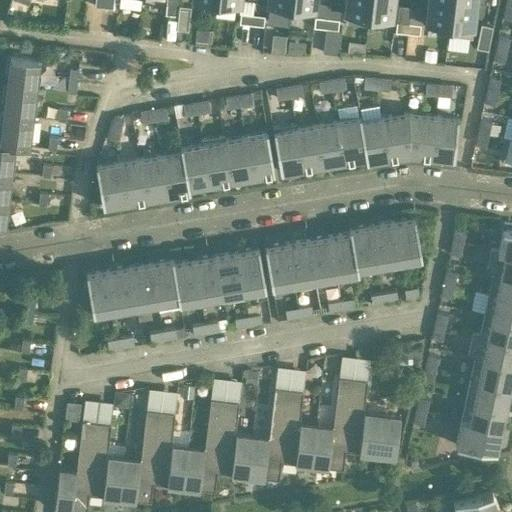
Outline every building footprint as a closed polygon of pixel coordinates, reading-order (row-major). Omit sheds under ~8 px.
[(167,0),(166,14),(177,15),(178,4),(179,4),(179,0),(167,0)] [(290,10),(291,5),(291,0),(266,0),(266,7),(290,10)] [(314,0),(291,0),(291,5),(314,8),(314,0)] [(368,15),(369,0),(345,0),(344,12),(368,15)] [(393,0),(369,0),(368,15),(391,17),(393,0)] [(427,0),(425,26),(447,29),(448,29),(451,0),(427,0)] [(475,0),(451,0),(448,29),(447,29),(447,34),(471,37),(475,0)] [(511,18),(511,4),(506,3),(503,16),(511,18)] [(178,4),(177,15),(175,28),(187,29),(190,6),(179,4),(178,4)] [(239,22),(251,24),(252,13),(240,12),(239,22)] [(264,15),(252,13),(251,24),(263,25),(264,15)] [(313,26),(325,28),(326,17),(314,16),(313,26)] [(338,19),(326,17),(325,28),(337,29),(338,19)] [(395,31),(407,32),(408,22),(396,21),(395,31)] [(420,24),(408,22),(407,32),(419,34),(420,24)] [(480,23),(475,46),(487,49),(492,25),(480,23)] [(499,33),(496,46),(506,48),(509,35),(499,33)] [(503,61),(506,48),(496,46),(494,59),(503,61)] [(5,82),(34,86),(38,57),(6,53),(4,73),(6,73),(5,82)] [(69,67),(68,79),(76,80),(77,68),(69,67)] [(363,85),(376,87),(377,77),(364,75),(363,85)] [(490,75),(487,88),(497,90),(500,77),(490,75)] [(343,76),(330,78),(332,88),(345,86),(343,76)] [(390,78),(377,77),(376,87),(389,88),(390,78)] [(319,90),(332,88),(330,78),(317,80),(319,90)] [(74,92),(76,80),(68,79),(66,91),(74,92)] [(2,111),(31,114),(34,86),(5,82),(3,82),(1,101),(4,101),(2,111)] [(424,92),(437,93),(438,83),(425,82),(424,92)] [(301,83),(288,85),(290,95),(303,93),(301,83)] [(451,84),(438,83),(437,93),(450,94),(451,84)] [(277,97),(290,95),(288,85),(275,87),(277,97)] [(494,103),(497,90),(487,88),(484,101),(494,103)] [(250,92),(237,94),(239,104),(252,101),(250,92)] [(239,104),(237,94),(224,96),(226,106),(239,104)] [(208,99),(195,101),(197,111),(210,109),(208,99)] [(182,102),(173,103),(175,115),(184,113),(197,111),(195,101),(182,103),(182,102)] [(356,103),(337,107),(339,118),(338,118),(344,159),(365,156),(366,156),(359,119),(360,119),(359,115),(358,115),(356,103)] [(378,103),(359,107),(361,118),(360,119),(359,119),(366,156),(365,156),(365,160),(388,156),(380,115),(378,103)] [(66,107),(58,106),(57,119),(65,119),(66,107)] [(165,106),(152,108),(154,118),(167,116),(165,106)] [(154,118),(152,108),(139,111),(141,120),(154,118)] [(0,131),(0,140),(2,140),(13,142),(13,143),(27,144),(31,114),(2,111),(0,110),(0,129),(0,130),(0,131)] [(407,110),(380,115),(388,156),(409,152),(407,110)] [(435,114),(407,110),(409,152),(430,155),(435,114)] [(435,114),(430,155),(453,157),(457,116),(435,114)] [(113,115),(110,125),(119,129),(123,118),(113,115)] [(511,115),(506,115),(502,135),(511,137),(511,115)] [(481,117),(478,130),(488,132),(491,119),(481,117)] [(323,163),(344,159),(338,118),(316,122),(323,163)] [(279,170),(302,166),(295,126),(296,125),(295,121),(272,126),(279,170)] [(316,122),(296,125),(295,126),(302,166),(323,163),(316,122)] [(119,129),(110,125),(106,136),(116,139),(119,129)] [(75,129),(74,138),(83,139),(84,130),(75,129)] [(244,134),(251,175),(273,171),(266,130),(244,134)] [(485,145),(488,132),(478,130),(475,143),(485,145)] [(200,138),(201,142),(202,142),(209,182),(230,179),(223,138),(224,138),(223,134),(200,138)] [(244,134),(224,138),(223,138),(230,179),(251,175),(244,134)] [(57,136),(49,135),(47,147),(55,148),(57,136)] [(13,142),(2,140),(0,140),(0,170),(10,172),(13,143),(13,142)] [(179,145),(180,149),(181,149),(187,186),(188,186),(209,182),(202,142),(201,142),(179,145)] [(189,190),(188,186),(187,186),(181,149),(180,149),(160,153),(167,193),(189,190)] [(160,153),(138,156),(145,197),(167,193),(160,153)] [(145,197),(138,156),(118,160),(124,201),(145,197)] [(102,205),(124,201),(118,160),(95,164),(102,205)] [(51,163),(43,162),(41,174),(49,175),(51,163)] [(0,199),(6,200),(10,172),(0,170),(0,199)] [(47,192),(39,191),(38,203),(46,204),(47,192)] [(414,215),(393,219),(399,257),(421,254),(414,215)] [(378,261),(399,257),(393,219),(371,223),(378,261)] [(497,248),(497,249),(511,251),(511,221),(503,220),(502,227),(497,248)] [(348,227),(349,230),(350,230),(356,265),(357,265),(378,261),(371,223),(348,227)] [(455,226),(452,239),(462,241),(465,228),(455,226)] [(358,269),(357,265),(356,265),(350,230),(349,230),(329,234),(335,272),(358,269)] [(307,238),(314,276),(335,272),(329,234),(307,238)] [(285,241),(292,280),(314,276),(307,238),(285,241)] [(462,241),(452,239),(450,252),(459,254),(462,241)] [(292,280),(285,241),(264,245),(270,284),(292,280)] [(236,250),(243,288),(265,284),(258,246),(236,250)] [(511,251),(497,249),(497,248),(490,246),(485,269),(492,271),(492,270),(511,273),(511,251)] [(236,250),(215,253),(221,292),(243,288),(236,250)] [(193,257),(200,295),(221,292),(215,253),(193,257)] [(156,299),(177,295),(178,295),(172,261),(173,261),(172,257),(150,260),(156,299)] [(193,257),(173,261),(172,261),(178,295),(177,295),(177,299),(200,295),(193,257)] [(156,299),(150,260),(128,264),(135,303),(156,299)] [(135,303),(128,264),(107,268),(113,306),(135,303)] [(113,306),(107,268),(85,271),(92,310),(113,306)] [(446,268),(443,281),(453,283),(456,270),(446,268)] [(511,296),(511,273),(492,270),(492,271),(488,291),(511,296)] [(453,283),(443,281),(441,294),(450,296),(453,283)] [(403,287),(405,297),(418,295),(417,285),(403,287)] [(383,290),(384,300),(397,298),(395,288),(383,290)] [(474,288),(470,308),(484,311),(483,312),(511,318),(511,296),(488,291),(474,288)] [(384,300),(383,290),(369,293),(371,302),(384,300)] [(25,309),(33,309),(35,297),(27,296),(25,309)] [(340,298),(341,308),(354,305),(353,296),(340,298)] [(328,310),(341,308),(340,298),(327,300),(328,310)] [(296,305),(298,315),(312,313),(310,303),(296,305)] [(286,317),(298,315),(296,305),(284,307),(286,317)] [(24,321),(32,322),(33,309),(25,309),(24,321)] [(247,314),(249,323),(261,321),(260,311),(247,314)] [(437,311),(434,323),(444,326),(447,313),(437,311)] [(511,318),(483,312),(479,332),(511,340),(511,318)] [(235,326),(249,323),(247,314),(234,316),(235,326)] [(204,321),(206,331),(219,329),(217,319),(204,321)] [(193,333),(206,331),(204,321),(191,323),(193,333)] [(444,326),(434,323),(431,337),(441,339),(444,326)] [(161,328),(163,338),(176,336),(175,326),(161,328)] [(150,340),(163,338),(161,328),(148,330),(150,340)] [(511,340),(479,332),(472,331),(467,354),(474,355),(474,354),(511,362),(511,340)] [(118,336),(120,346),(134,343),(132,333),(118,336)] [(120,346),(118,336),(106,338),(108,348),(120,346)] [(20,349),(28,350),(30,338),(22,337),(20,349)] [(428,353),(425,366),(435,368),(438,355),(428,353)] [(509,384),(511,369),(511,362),(474,354),(474,355),(469,375),(509,384)] [(17,378),(25,379),(26,367),(18,366),(17,378)] [(425,366),(422,379),(432,381),(435,368),(425,366)] [(256,383),(257,370),(245,369),(244,382),(256,383)] [(343,467),(345,449),(344,449),(352,377),(338,375),(332,425),(316,423),(311,464),(343,467)] [(469,375),(465,396),(504,405),(509,384),(469,375)] [(367,379),(352,377),(344,449),(345,449),(395,455),(400,414),(363,410),(367,379)] [(192,384),(182,383),(180,395),(190,396),(192,384)] [(279,478),(281,460),(280,460),(288,388),(274,386),(268,435),(251,434),(247,475),(279,478)] [(302,390),(288,388),(280,460),(281,460),(311,464),(316,423),(299,421),(302,390)] [(130,393),(114,391),(113,405),(128,407),(130,393)] [(14,406),(22,407),(23,395),(15,394),(14,406)] [(419,395),(416,408),(426,411),(428,397),(419,395)] [(465,396),(460,418),(500,426),(504,405),(465,396)] [(204,445),(188,443),(182,486),(214,489),(217,471),(216,471),(224,399),(210,397),(204,445)] [(238,401),(224,399),(216,471),(217,471),(247,475),(251,434),(235,432),(238,401)] [(151,482),(160,409),(146,407),(140,456),(123,454),(118,497),(150,500),(152,482),(151,482)] [(426,411),(416,408),(413,421),(423,423),(426,411)] [(175,410),(160,409),(151,482),(152,482),(182,486),(188,443),(171,441),(175,410)] [(87,493),(96,419),(81,418),(76,467),(58,465),(53,507),(86,511),(88,493),(87,493)] [(495,448),(500,426),(460,418),(455,443),(495,448)] [(88,493),(118,497),(123,454),(107,452),(110,421),(96,419),(87,493),(88,493)] [(10,435),(18,436),(20,424),(12,423),(10,435)] [(7,464),(15,465),(16,452),(8,451),(7,464)] [(3,492),(11,493),(13,481),(5,480),(3,492)] [(497,511),(499,511),(492,490),(452,499),(456,511),(497,511)]
